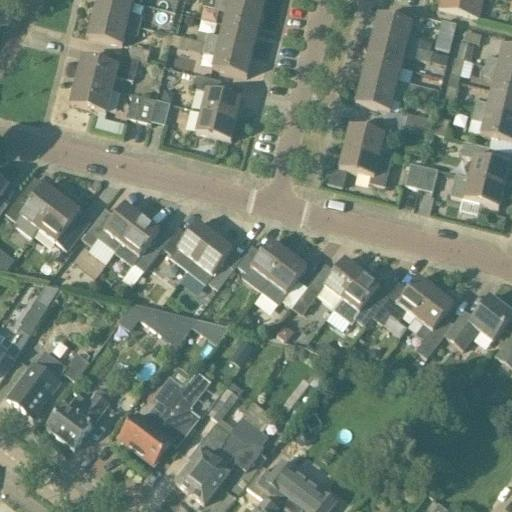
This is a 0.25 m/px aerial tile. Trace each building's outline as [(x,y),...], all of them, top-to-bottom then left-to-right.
[(133,5),(111,0),(97,0),(93,19),(140,30),(140,31),(168,38),(171,29),(144,22),(147,10),(133,6),(133,5)] [(204,10),(226,15),(223,28),(258,36),(263,14),(217,3),(206,0),(204,10)] [(217,0),(217,3),(263,14),(267,0),(217,0)] [(441,0),(439,13),(478,23),(483,0),(441,0)] [(87,42),(122,50),(125,38),(137,40),(140,31),(140,30),(93,19),(87,42)] [(421,43),(409,40),(412,27),(378,19),(372,41),(419,53),(421,43)] [(456,30),(457,29),(442,25),(435,53),(450,57),(456,30)] [(220,40),(208,37),(206,47),(252,58),(258,36),(223,28),(220,40)] [(206,47),(208,37),(199,35),(196,44),(206,47)] [(215,60),(212,72),(247,81),(252,58),(206,47),(205,47),(174,39),(171,49),(215,60)] [(404,60),(416,63),(431,66),(433,57),(419,53),(372,41),(366,64),(401,72),(404,60)] [(471,66),(475,51),(461,48),(458,63),(471,66)] [(130,50),(127,62),(139,65),(142,66),(148,67),(151,55),(130,50)] [(499,62),(487,59),(485,70),(511,76),(511,52),(502,50),(499,62)] [(108,68),(82,62),(77,85),(111,94),(115,81),(134,86),(135,80),(139,65),(127,62),(110,58),(108,68)] [(465,65),(455,63),(450,84),(460,87),(465,65)] [(410,88),(398,85),(401,72),(366,64),(361,86),(408,97),(408,98),(437,105),(440,96),(410,88)] [(482,79),(494,82),(491,95),(511,99),(511,76),(485,70),(482,79)] [(241,103),(219,97),(222,86),(197,80),(193,93),(206,96),(201,116),(236,125),(241,103)] [(445,106),(454,109),(460,87),(450,84),(445,106)] [(71,108),(106,117),(111,94),(77,85),(71,108)] [(390,117),(393,104),(405,107),(408,98),(408,97),(361,86),(355,108),(390,117)] [(161,103),(172,106),(175,96),(164,93),(161,103)] [(488,107),(476,104),(474,114),(511,123),(511,99),(491,95),(488,107)] [(135,125),(135,124),(150,128),(151,126),(156,105),(133,99),(127,123),(135,125)] [(157,104),(156,105),(151,126),(164,129),(170,108),(157,104)] [(472,123),(483,126),(480,139),(511,147),(511,123),(474,114),(472,123)] [(196,137),(231,146),(236,125),(201,116),(196,137)] [(405,131),(430,137),(433,125),(408,118),(405,131)] [(434,138),(446,141),(450,125),(438,122),(434,138)] [(344,152),(379,160),(384,141),(399,145),(402,131),(377,125),(374,136),(350,130),(344,152)] [(509,170),(487,164),(490,153),(464,146),(461,160),(474,163),(469,182),(504,191),(509,170)] [(339,174),(371,181),(369,188),(386,192),(393,164),(379,161),(379,160),(344,152),(339,174)] [(411,168),(405,190),(419,193),(424,171),(411,168)] [(432,197),(437,175),(424,171),(419,193),(432,197)] [(451,201),(498,213),(504,191),(469,182),(469,183),(457,180),(451,201)] [(44,188),(31,205),(22,199),(6,219),(17,227),(17,232),(32,244),(39,235),(38,234),(63,202),(44,188)] [(39,235),(56,248),(66,255),(82,235),(72,227),(81,216),(63,202),(38,234),(39,235)] [(124,208),(115,221),(106,214),(83,244),(93,252),(99,244),(116,257),(142,222),(124,208)] [(150,248),(160,236),(142,222),(116,257),(117,257),(115,259),(133,272),(135,269),(145,277),(160,256),(150,248)] [(198,227),(188,239),(179,233),(163,253),(173,261),(171,263),(188,276),(215,240),(198,227)] [(223,266),(233,254),(215,240),(188,276),(206,290),(208,288),(218,296),(234,275),(223,266)] [(271,245),(261,257),(253,251),(237,271),(247,278),(243,284),(260,296),(288,259),(271,245)] [(0,266),(11,270),(16,257),(0,251),(0,266)] [(296,284),(306,272),(288,259),(260,296),(278,311),(282,306),(291,312),(307,292),(296,284)] [(344,263),(335,276),(326,269),(307,293),(307,292),(291,312),(303,321),(317,302),(333,314),(362,277),(344,263)] [(377,293),(379,290),(362,277),(333,314),(353,329),(356,325),(365,331),(373,322),(372,321),(380,310),(381,311),(388,301),(377,293)] [(415,322),(435,295),(418,282),(408,294),(399,287),(388,301),(381,311),(380,310),(372,321),(373,322),(383,330),(391,320),(399,326),(407,316),(415,322)] [(435,295),(415,322),(424,329),(416,339),(425,346),(417,356),(427,364),(445,341),(444,341),(453,329),(443,321),(453,309),(435,295)] [(511,320),(511,318),(489,301),(473,322),(465,316),(454,329),(453,329),(444,341),(445,341),(464,356),(479,336),(492,346),(511,320)] [(177,353),(198,325),(134,309),(120,328),(131,337),(140,325),(177,353)] [(217,351),(231,333),(198,325),(193,332),(217,351)] [(0,364),(5,357),(15,363),(30,340),(19,332),(10,346),(0,338),(0,364)] [(511,340),(496,362),(503,368),(502,370),(509,376),(511,373),(511,374),(511,340)] [(342,358),(323,344),(314,356),(334,370),(342,358)] [(244,345),(239,352),(249,360),(254,353),(244,345)] [(361,355),(353,351),(348,360),(357,364),(361,355)] [(368,356),(367,362),(371,366),(376,367),(381,364),(382,358),(379,354),(373,353),(368,356)] [(57,386),(63,377),(67,373),(46,356),(36,370),(33,368),(7,403),(33,422),(59,387),(57,386)] [(63,377),(76,387),(91,368),(78,358),(67,373),(63,377)] [(145,425),(137,419),(118,443),(136,457),(155,432),(182,398),(185,394),(191,387),(194,383),(180,372),(172,383),(171,382),(154,404),(158,407),(145,425)] [(198,378),(194,383),(191,387),(185,394),(182,398),(155,432),(136,457),(154,470),(170,448),(177,454),(200,423),(191,416),(192,414),(191,413),(210,388),(198,378)] [(232,387),(228,393),(239,401),(244,395),(232,387)] [(46,432),(74,453),(113,402),(101,392),(96,399),(95,398),(88,407),(79,400),(68,414),(63,410),(46,432)] [(228,393),(208,420),(220,428),(239,401),(228,393)] [(204,510),(230,476),(237,468),(247,476),(265,453),(262,451),(269,443),(263,438),(275,422),(254,407),(229,440),(229,439),(223,448),(218,456),(219,457),(187,497),(204,510)] [(192,466),(175,487),(187,497),(219,457),(218,456),(223,448),(229,439),(216,429),(189,464),(192,466)] [(313,442),(312,436),(307,432),(301,432),(297,437),(298,444),(303,448),(309,447),(313,442)] [(332,511),(336,507),(282,466),(272,478),(264,472),(247,493),(265,506),(260,511),(332,511)]
